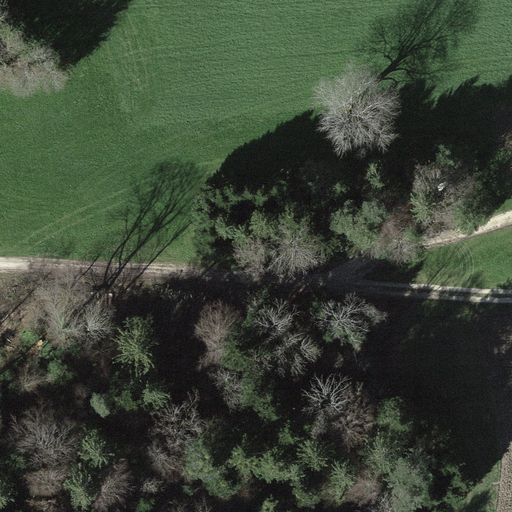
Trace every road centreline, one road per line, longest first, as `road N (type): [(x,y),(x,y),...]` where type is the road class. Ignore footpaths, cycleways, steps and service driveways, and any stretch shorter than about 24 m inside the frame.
road 1 (track): [(0,265),(511,295)]
road 2 (track): [(317,282),(511,214)]
